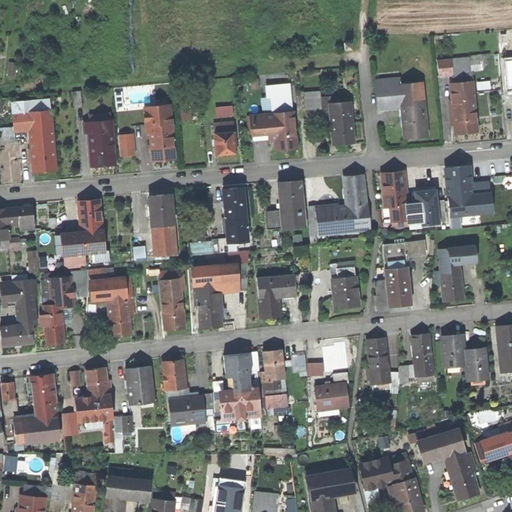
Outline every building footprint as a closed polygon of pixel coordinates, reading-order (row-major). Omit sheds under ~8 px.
[(500,77),(511,75),(511,53),(498,55),(500,77)] [(438,79),(472,78),(474,73),(483,72),(491,56),(437,62),(438,79)] [(8,77),(15,78),(17,65),(10,64),(8,77)] [(403,139),(427,138),(423,83),(400,85),(400,78),(374,80),(376,111),(401,109),(403,139)] [(293,108),(291,82),(265,84),(266,100),(271,100),(272,110),(293,108)] [(479,134),(474,82),(448,85),(450,103),(447,103),(450,128),(452,128),(453,137),(479,134)] [(74,107),(82,107),(81,93),(73,93),(74,107)] [(303,94),(304,112),(321,111),(320,93),(303,94)] [(29,133),(33,174),(57,172),(51,101),(12,104),(14,128),(14,134),(29,133)] [(332,147),(355,145),(352,103),(328,105),(332,147)] [(177,160),(171,106),(143,109),(146,136),(149,135),(152,163),(177,160)] [(216,109),(217,118),(234,117),(233,108),(216,109)] [(182,122),(192,121),(191,110),(180,112),(182,122)] [(275,152),(298,150),(295,112),(249,116),(251,138),(268,137),(268,143),(275,143),(275,152)] [(91,168),(116,166),(112,114),(92,116),(92,123),(82,124),(83,136),(88,135),(91,168)] [(217,157),(237,155),(234,123),(214,125),(217,157)] [(0,131),(1,145),(15,143),(14,134),(14,128),(0,129),(0,131)] [(134,136),(119,137),(120,158),(135,158),(134,136)] [(444,168),(450,230),(475,228),(474,217),(492,216),(491,195),(474,196),(473,185),(471,166),(444,168)] [(404,172),(381,175),(386,223),(391,224),(392,232),(407,230),(407,222),(422,221),(420,203),(407,204),(404,172)] [(474,196),(491,195),(503,194),(501,172),(484,173),(485,184),(473,185),(474,196)] [(318,237),(370,232),(364,175),(343,177),(346,206),(316,208),(318,237)] [(281,231),(306,229),(302,182),(277,184),(280,212),(281,231)] [(226,240),(226,244),(248,243),(244,189),(222,190),(226,240)] [(422,221),(423,227),(446,225),(444,202),(436,203),(435,192),(420,193),(420,203),(422,221)] [(147,197),(153,258),(178,256),(172,195),(147,197)] [(64,258),(65,270),(86,269),(85,256),(106,254),(101,198),(77,200),(80,232),(60,234),(62,258),(64,258)] [(32,207),(9,210),(10,227),(20,226),(20,231),(34,229),(32,207)] [(318,237),(316,208),(309,209),(311,238),(318,237)] [(10,227),(9,210),(0,210),(0,252),(22,250),(21,238),(12,239),(10,227)] [(267,232),(281,231),(280,212),(265,213),(267,232)] [(193,244),(206,243),(204,224),(192,225),(193,244)] [(192,258),(228,253),(226,244),(226,240),(206,243),(193,244),(190,245),(192,258)] [(425,242),(405,244),(406,259),(426,257),(425,242)] [(135,257),(147,256),(146,244),(134,245),(135,257)] [(389,308),(412,306),(406,259),(405,244),(382,247),(389,308)] [(440,284),(442,304),(464,302),(461,266),(476,265),(474,246),(437,249),(439,273),(433,273),(435,285),(440,284)] [(37,252),(28,253),(30,274),(39,273),(37,252)] [(329,281),(334,311),(361,308),(355,263),(331,267),(332,280),(329,281)] [(198,288),(200,330),(223,329),(221,294),(239,293),(238,265),(191,268),(192,289),(198,288)] [(159,277),(164,332),(187,330),(183,293),(186,292),(185,276),(180,276),(180,266),(150,267),(150,276),(159,277)] [(88,281),(108,279),(106,269),(88,272),(88,281)] [(71,272),(71,277),(73,292),(81,298),(88,298),(88,281),(88,272),(71,272)] [(295,274),(255,278),(259,320),(282,318),(281,299),(297,298),(295,274)] [(40,317),(41,327),(45,327),(47,345),(64,343),(62,324),(72,323),(71,309),(74,308),(73,292),(71,277),(40,280),(43,316),(40,317)] [(88,281),(91,303),(106,302),(110,339),(133,336),(131,317),(137,316),(133,277),(108,279),(88,281)] [(0,323),(0,349),(0,351),(34,347),(32,327),(38,326),(35,298),(38,297),(36,281),(1,284),(3,309),(14,308),(16,322),(0,323)] [(511,326),(495,328),(500,375),(511,373),(511,326)] [(435,383),(430,334),(410,337),(414,368),(415,379),(416,385),(435,383)] [(465,367),(464,351),(462,336),(441,337),(444,369),(465,367)] [(386,338),(365,341),(370,387),(391,384),(390,374),(386,338)] [(324,347),(328,377),(333,376),(351,374),(348,344),(324,347)] [(489,381),(486,349),(464,351),(465,367),(466,383),(489,381)] [(259,388),(260,399),(281,397),(279,380),(286,379),(283,351),(261,353),(263,372),(257,372),(259,388)] [(232,390),(218,391),(221,423),(261,419),(260,399),(259,388),(251,389),(249,373),(252,373),(250,354),(223,357),(225,380),(232,380),(232,390)] [(291,358),(293,374),(307,373),(307,364),(307,355),(291,358)] [(185,360),(163,362),(170,430),(207,426),(204,396),(189,398),(185,360)] [(307,373),(307,377),(324,377),(323,364),(307,364),(307,373)] [(125,370),(128,407),(155,404),(151,367),(125,370)] [(398,367),(398,374),(398,385),(409,385),(410,379),(415,379),(414,368),(409,367),(398,367)] [(86,397),(111,395),(110,383),(106,384),(104,370),(86,372),(88,391),(86,397)] [(333,376),(334,385),(346,383),(352,383),(351,374),(333,376)] [(398,374),(390,374),(391,384),(390,395),(398,395),(398,385),(398,374)] [(12,417),(15,446),(60,442),(54,376),(30,378),(34,415),(12,417)] [(334,385),(314,387),(317,413),(349,409),(346,383),(334,385)] [(1,385),(2,401),(15,400),(13,384),(1,385)] [(113,418),(111,395),(86,397),(75,398),(76,413),(77,425),(108,422),(114,421),(113,418)] [(290,399),(265,402),(266,409),(291,406),(290,399)] [(77,425),(76,413),(62,415),(65,438),(79,437),(77,425)] [(132,417),(113,418),(114,421),(115,444),(115,455),(124,455),(123,439),(133,438),(132,417)] [(486,465),(505,458),(511,476),(511,420),(502,424),(505,432),(477,442),(486,465)] [(108,444),(115,444),(114,421),(108,422),(108,425),(105,426),(105,441),(108,441),(108,444)] [(456,504),(481,496),(474,473),(477,472),(471,453),(467,454),(459,428),(415,441),(423,465),(434,462),(435,466),(444,463),(456,504)] [(282,446),(293,445),(292,437),(281,438),(282,446)] [(380,450),(390,449),(388,438),(378,439),(380,450)] [(4,446),(0,445),(0,454),(3,454),(9,454),(4,446)] [(395,511),(421,511),(406,453),(359,465),(366,490),(388,484),(395,511)] [(6,457),(5,473),(15,474),(17,458),(6,457)] [(108,476),(133,479),(134,471),(109,468),(108,476)] [(336,511),(334,499),(355,495),(350,468),(305,476),(311,511),(336,511)] [(76,472),(74,485),(97,488),(98,474),(76,472)] [(108,476),(104,511),(125,511),(126,502),(150,504),(152,480),(133,479),(108,476)] [(22,497),(47,499),(50,500),(52,485),(42,484),(42,487),(24,485),(22,497)] [(50,504),(72,506),(74,488),(52,485),(50,500),(50,504)] [(72,506),(71,511),(93,511),(97,488),(74,485),(74,488),(72,506)] [(161,501),(176,503),(176,494),(162,492),(161,501)] [(252,511),(278,511),(280,496),(254,492),(253,501),(252,511)] [(221,498),(206,497),(204,511),(252,511),(253,501),(230,499),(230,496),(221,495),(221,498)] [(20,496),(17,511),(45,511),(47,499),(22,497),(20,496)] [(153,500),(151,511),(174,511),(176,503),(161,501),(153,500)]
